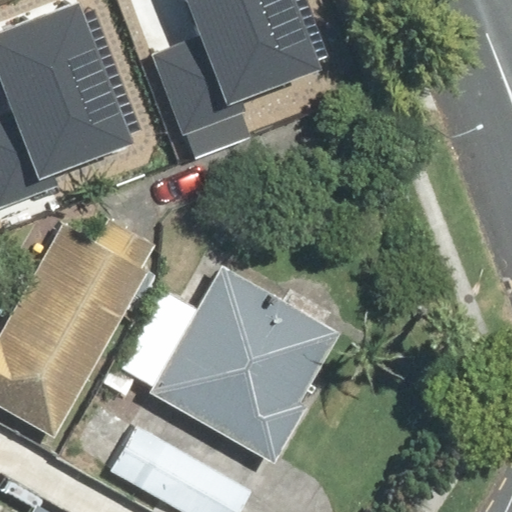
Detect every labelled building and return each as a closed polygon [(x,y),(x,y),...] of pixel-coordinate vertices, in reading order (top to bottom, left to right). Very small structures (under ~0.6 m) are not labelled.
[(0,112),(0,209),(57,188),(49,168),(135,135),(83,0),(74,0),(0,28),(0,79),(11,109),(0,112)] [(173,0),(192,44),(147,63),(183,149),(255,119),(248,102),(322,71),(292,0),(173,0)] [(0,416),(39,438),(145,249),(95,221),(82,244),(51,226),(0,317),(0,416)] [(205,265),(133,392),(258,462),(329,335),(205,265)] [(125,421),(97,470),(172,511),(226,511),(242,485),(125,421)] [(124,511),(11,450),(0,471),(0,505),(11,511),(124,511)]
